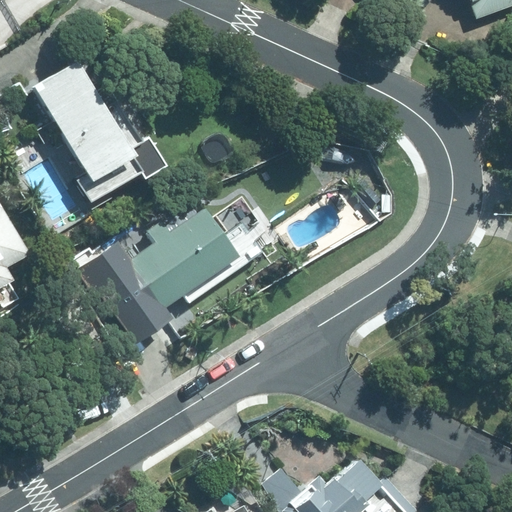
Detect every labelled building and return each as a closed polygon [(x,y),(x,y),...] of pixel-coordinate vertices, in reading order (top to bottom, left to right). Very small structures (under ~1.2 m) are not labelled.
[(511,0),(463,0),(471,22),(511,6),(511,0)] [(511,31),(511,11),(509,10),(501,27),(511,31)] [(112,99),(100,106),(71,58),(28,84),(81,170),(71,176),(85,199),(134,169),(139,176),(161,163),(143,135),(137,138),(112,99)] [(234,254),(200,205),(165,230),(157,219),(144,228),(152,239),(120,261),(154,309),(234,254)] [(1,266),(24,253),(0,209),(0,281),(7,277),(1,266)] [(147,305),(121,267),(87,290),(112,328),(147,305)] [(79,303),(55,317),(75,350),(99,335),(79,303)] [(403,511),(352,455),(331,475),(328,473),(321,480),(315,472),(297,488),(276,465),(258,481),(275,509),(278,511),(403,511)] [(234,500),(212,511),(239,511),(238,510),(240,509),(234,500)]
